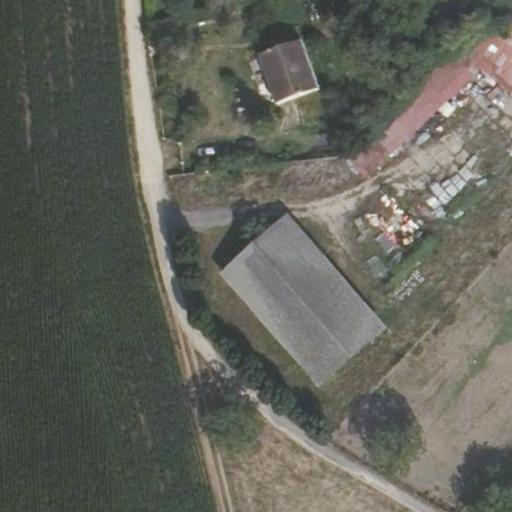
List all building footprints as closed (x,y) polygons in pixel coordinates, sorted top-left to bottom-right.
[(511,16),(511,0),(499,0),(498,2),(511,16)] [(511,42),(509,40),(482,19),(457,47),(454,51),(478,69),(491,79),(500,67),(511,76),(511,42)] [(413,90),(454,51),(457,47),(438,29),(394,70),(413,90)] [(319,88),(300,39),(259,55),(278,104),(319,88)] [(367,177),(478,69),(454,51),(413,90),(345,155),(367,177)] [(511,76),(500,67),(491,79),(511,95),(511,76)] [(386,328),(286,212),(218,271),(318,390),(386,328)]
